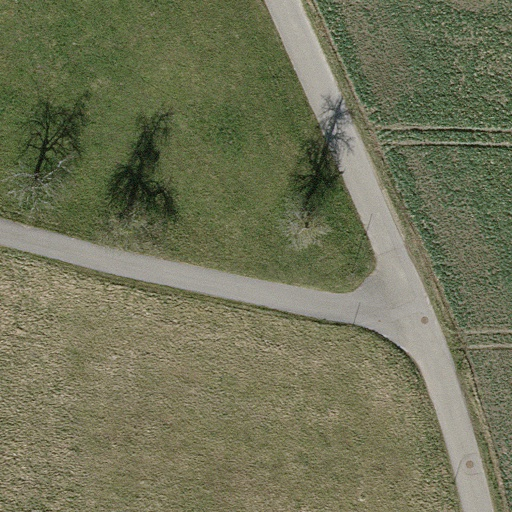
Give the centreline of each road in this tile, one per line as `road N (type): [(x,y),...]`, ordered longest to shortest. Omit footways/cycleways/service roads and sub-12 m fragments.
road 1 (track): [(289,0),(428,319),(476,511)]
road 2 (track): [(428,319),(0,232)]
